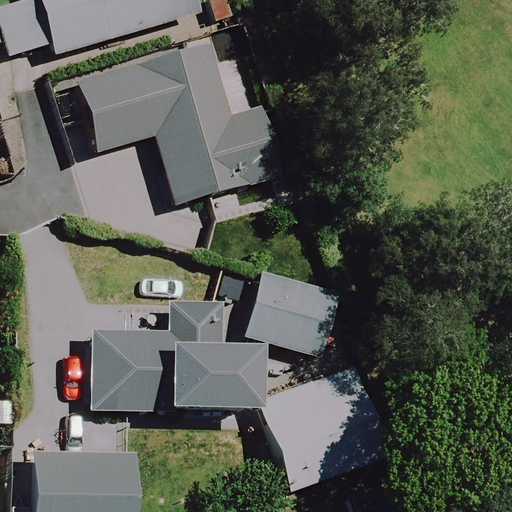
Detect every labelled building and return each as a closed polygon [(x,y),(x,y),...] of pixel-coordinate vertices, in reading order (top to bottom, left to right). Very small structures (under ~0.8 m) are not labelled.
[(43,50),(47,64),(204,20),(198,0),(28,0),(30,2),(43,50)] [(43,50),(30,2),(0,10),(0,43),(5,61),(43,50)] [(222,124),(202,54),(70,91),(89,162),(148,146),(167,214),(271,185),(252,116),(222,124)] [(329,303),(253,285),(239,348),(314,366),(329,303)] [(242,361),(162,357),(163,345),(87,341),(83,420),(147,423),(239,428),(242,361)] [(376,468),(347,380),(250,413),(280,500),(376,468)] [(125,511),(127,466),(28,462),(26,511),(125,511)] [(397,511),(389,487),(336,504),(338,511),(397,511)]
